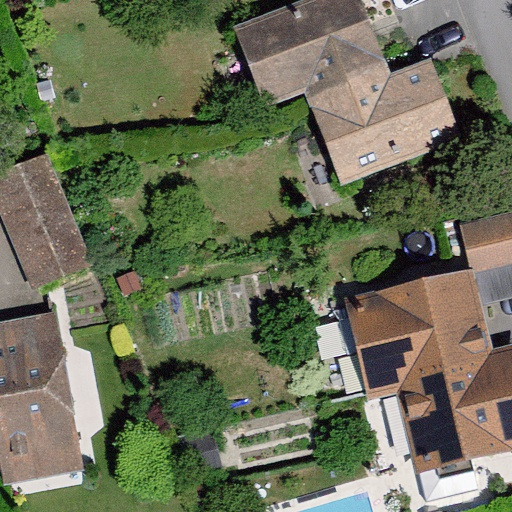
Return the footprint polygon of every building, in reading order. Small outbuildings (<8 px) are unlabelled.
[(398,63),(379,0),(296,0),(245,15),(270,101),(319,87),(344,171),(480,131),(455,45),(398,63)] [(0,178),(0,217),(31,296),(94,272),(49,159),(0,178)] [(511,304),(511,218),(459,231),(470,279),(474,278),(482,311),(511,304)] [(470,279),(345,308),(368,409),(398,402),(418,483),(511,460),(511,361),(495,365),(482,311),(474,278),(470,279)] [(56,318),(0,328),(0,477),(1,478),(9,491),(86,476),(56,318)] [(188,483),(224,474),(215,434),(179,443),(188,483)]
